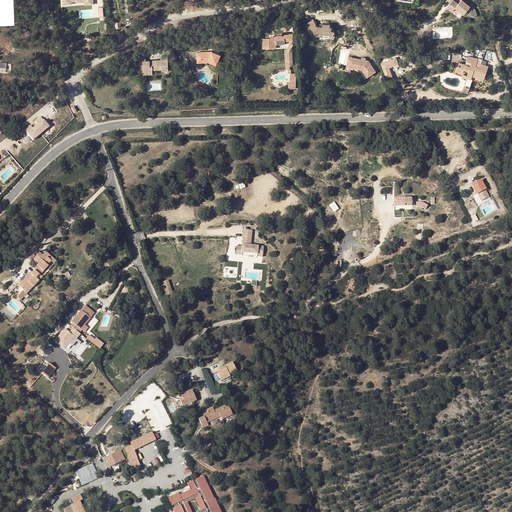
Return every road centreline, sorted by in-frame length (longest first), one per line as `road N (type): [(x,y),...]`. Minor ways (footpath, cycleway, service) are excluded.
road 1 (unclassified): [(27,511),(171,348),(93,131)]
road 2 (secondary): [(511,112),(150,122),(93,131)]
road 3 (unknown): [(177,350),(210,330),(306,302),(381,249),(389,228)]
road 4 (residential): [(72,80),(170,20),(285,0)]
road 5 (secondary): [(93,131),(58,151),(0,207)]
